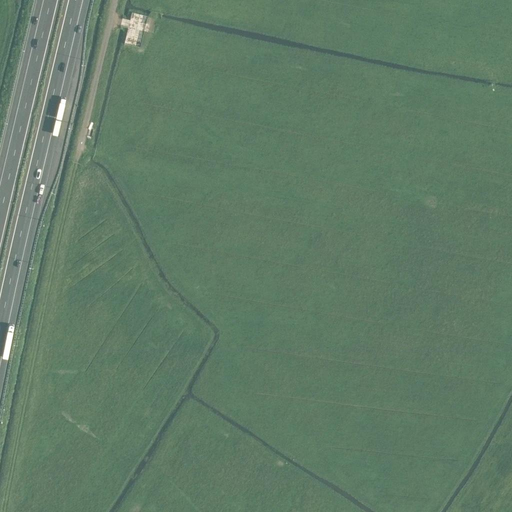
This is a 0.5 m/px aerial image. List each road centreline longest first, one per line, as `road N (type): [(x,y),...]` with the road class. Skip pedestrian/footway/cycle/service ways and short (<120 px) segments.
road 1 (track): [(3,511),(78,154)]
road 2 (motorway): [(0,347),(79,0)]
road 3 (motorway): [(43,0),(0,194)]
